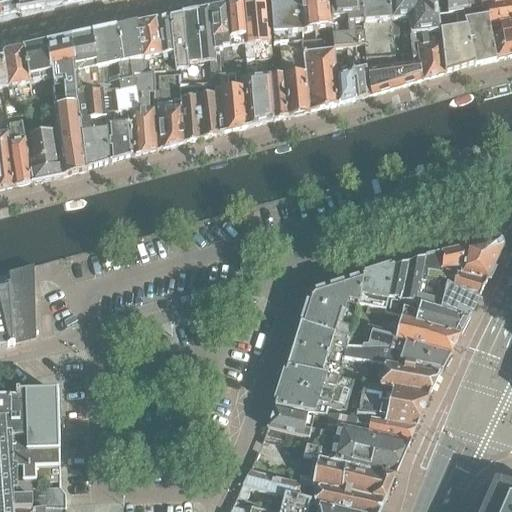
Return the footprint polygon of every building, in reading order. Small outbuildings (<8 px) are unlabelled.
[(0,0),(2,19),(17,16),(16,0),(0,0)] [(16,0),(17,16),(22,15),(21,14),(42,10),(41,0),(16,0)] [(62,0),(41,0),(42,10),(42,11),(45,10),(45,9),(63,6),(62,0)] [(263,0),(241,6),(236,7),(240,43),(242,62),(247,61),(248,69),(259,67),(258,59),(271,56),(268,22),(265,0),(263,0)] [(299,0),(269,0),(273,48),(280,47),(304,46),(303,37),(299,0)] [(299,0),(303,37),(304,46),(332,43),(332,42),(328,0),(299,0)] [(364,48),(359,0),(328,0),(332,42),(332,43),(332,52),(336,52),(346,50),(354,49),(364,48)] [(355,57),(351,65),(352,73),(351,74),(355,104),(369,100),(366,74),(395,70),(395,68),(390,26),(389,26),(385,0),(359,0),(364,48),(354,49),(355,57)] [(440,33),(438,19),(438,18),(436,1),(424,3),(423,0),(385,0),(389,26),(390,26),(407,24),(408,37),(440,33)] [(440,0),(436,1),(438,18),(438,19),(467,15),(474,14),(474,10),(472,0),(440,0)] [(472,0),(474,10),(483,9),(483,14),(489,13),(491,27),(511,22),(511,2),(497,6),(495,0),(472,0)] [(240,43),(236,7),(220,10),(224,46),(216,48),(217,57),(214,58),(215,73),(216,80),(244,74),(242,62),(240,43)] [(224,46),(220,10),(205,13),(212,74),(215,73),(214,58),(217,57),(216,48),(224,46)] [(213,89),(212,74),(205,13),(191,16),(191,21),(199,89),(213,89)] [(491,32),(491,27),(489,13),(483,14),(484,20),(469,22),(475,68),(495,63),(492,39),(491,32)] [(467,15),(438,19),(440,33),(441,33),(445,77),(475,68),(469,22),(467,15)] [(199,89),(191,21),(191,16),(182,18),(180,18),(178,17),(177,17),(181,53),(184,53),(187,74),(179,76),(180,89),(199,89)] [(187,74),(184,53),(181,53),(177,17),(173,18),(171,20),(165,21),(171,67),(158,69),(159,74),(164,73),(167,98),(162,99),(163,104),(181,100),(180,89),(179,76),(187,74)] [(171,67),(165,21),(155,23),(152,24),(153,26),(158,69),(171,67)] [(511,22),(491,27),(491,32),(500,31),(501,38),(492,39),(495,63),(511,59),(511,22)] [(158,69),(153,26),(152,24),(137,28),(137,27),(134,28),(137,62),(144,62),(145,71),(158,69)] [(137,62),(134,28),(112,33),(119,93),(131,91),(130,80),(145,78),(145,71),(144,62),(137,62)] [(119,93),(112,33),(87,38),(95,97),(95,98),(101,97),(119,94),(119,93)] [(440,33),(408,37),(412,66),(412,67),(420,66),(422,84),(445,77),(441,33),(440,33)] [(95,97),(87,38),(68,42),(75,101),(95,97)] [(75,104),(75,101),(68,42),(49,47),(49,46),(47,47),(46,47),(52,97),(54,110),(53,110),(56,135),(61,181),(63,181),(86,174),(78,103),(75,104)] [(332,52),(332,43),(304,46),(304,74),(309,116),(338,108),(335,81),(339,80),(339,76),(338,76),(336,52),(332,52)] [(304,46),(280,47),(283,79),(288,121),(309,116),(304,74),(304,46)] [(52,97),(46,47),(24,52),(21,52),(29,103),(43,100),(42,99),(52,97)] [(355,57),(354,49),(346,50),(347,66),(351,65),(355,57)] [(29,103),(21,52),(0,57),(0,62),(6,101),(7,104),(2,105),(6,130),(23,126),(19,105),(29,103)] [(271,80),(271,56),(258,59),(259,67),(248,69),(247,61),(242,62),(244,74),(251,130),(272,125),(271,80)] [(351,65),(347,66),(341,68),(342,75),(339,76),(339,80),(335,81),(338,108),(355,104),(351,74),(352,73),(351,65)] [(412,67),(412,66),(395,68),(395,70),(366,74),(369,100),(422,84),(420,66),(412,67)] [(150,76),(159,74),(158,69),(145,71),(145,78),(130,80),(131,91),(133,111),(130,111),(131,133),(129,133),(131,161),(155,155),(152,106),(150,76)] [(167,98),(164,73),(159,74),(150,76),(152,106),(156,105),(163,104),(162,99),(167,98)] [(251,130),(244,74),(216,80),(218,98),(222,137),(251,130)] [(288,121),(283,79),(271,80),(272,125),(288,121)] [(131,91),(119,93),(119,94),(122,113),(104,117),(109,168),(131,161),(129,133),(131,133),(130,111),(133,111),(131,91)] [(122,113),(119,94),(101,97),(104,117),(122,113)] [(95,97),(75,101),(75,104),(78,103),(86,174),(109,168),(104,117),(101,97),(95,98),(95,97)] [(222,137),(218,98),(198,100),(202,142),(222,137)] [(185,146),(181,102),(181,100),(163,104),(156,105),(159,153),(185,146)] [(202,142),(198,100),(191,101),(181,102),(185,146),(191,145),(202,142)] [(0,195),(16,191),(6,130),(2,105),(7,104),(6,101),(0,101),(0,195)] [(25,140),(23,126),(6,130),(16,191),(33,187),(29,164),(25,140)] [(61,181),(56,135),(28,138),(33,163),(29,164),(33,187),(61,181)] [(441,255),(439,276),(444,277),(446,271),(460,270),(460,274),(460,277),(456,276),(455,277),(486,283),(503,249),(502,243),(501,242),(490,244),(441,255)] [(428,274),(439,276),(441,255),(424,259),(421,284),(426,285),(427,278),(428,274)] [(392,269),(384,312),(402,316),(401,319),(405,321),(409,305),(418,307),(419,298),(418,297),(421,284),(424,259),(392,269)] [(8,274),(9,289),(35,284),(34,268),(8,274)] [(376,275),(363,279),(357,307),(359,307),(384,312),(392,269),(389,271),(385,270),(378,272),(376,275)] [(487,284),(486,283),(455,277),(451,289),(448,288),(447,290),(465,295),(464,297),(479,301),(487,284)] [(357,307),(363,279),(343,285),(339,284),(332,287),(330,289),(313,295),(309,299),(307,304),(305,307),(302,314),(303,318),(301,326),(328,334),(325,342),(347,349),(359,307),(357,307)] [(36,341),(35,284),(9,289),(12,327),(13,327),(14,339),(15,347),(36,341)] [(419,298),(418,307),(470,319),(471,319),(479,301),(464,297),(465,295),(447,290),(448,288),(445,288),(441,303),(419,298)] [(12,327),(9,289),(0,291),(0,350),(8,349),(5,334),(11,333),(10,327),(12,327)] [(409,305),(405,321),(461,335),(470,319),(418,307),(409,305)] [(461,335),(405,321),(401,319),(400,319),(396,334),(367,327),(362,349),(347,349),(372,354),(389,351),(392,352),(449,359),(461,335)] [(328,334),(301,326),(287,369),(315,377),(340,381),(344,361),(347,349),(325,342),(328,334)] [(347,349),(344,361),(384,367),(381,386),(379,386),(379,388),(432,396),(443,373),(397,366),(398,360),(390,358),(392,352),(389,351),(372,354),(347,349)] [(449,359),(392,352),(390,358),(398,360),(397,366),(443,373),(449,359)] [(287,369),(275,410),(303,415),(314,417),(325,418),(326,412),(346,414),(354,383),(340,381),(315,377),(287,369)] [(360,399),(355,420),(418,429),(432,396),(379,388),(363,385),(360,399)] [(0,511),(25,511),(66,511),(66,498),(61,491),(38,492),(38,485),(61,485),(60,473),(58,395),(11,397),(11,402),(0,402),(0,511)] [(311,430),(314,417),(303,415),(275,410),(268,431),(283,435),(308,441),(311,430)] [(418,429),(355,420),(328,416),(326,430),(337,432),(337,427),(359,433),(360,426),(371,427),(369,435),(376,437),(375,441),(382,443),(383,439),(411,445),(418,429)] [(307,449),(305,449),(303,459),(312,461),(355,471),(355,469),(397,479),(411,445),(383,439),(382,443),(375,441),(376,437),(369,435),(359,433),(337,427),(337,432),(335,435),(311,430),(308,441),(307,449)] [(283,435),(268,431),(265,439),(305,449),(307,449),(308,441),(283,435)] [(382,511),(386,503),(395,481),(396,481),(397,479),(355,469),(355,471),(319,463),(315,481),(301,479),(300,485),(309,487),(314,488),(313,493),(320,494),(317,507),(337,511),(382,511)] [(306,499),(309,487),(300,485),(250,473),(243,488),(249,490),(285,499),(309,505),(311,500),(306,499)] [(511,511),(511,487),(495,484),(482,511),(511,511)] [(243,488),(238,499),(247,503),(249,491),(243,488)] [(309,505),(285,499),(281,511),(262,511),(251,509),(250,511),(337,511),(317,507),(309,505)]
